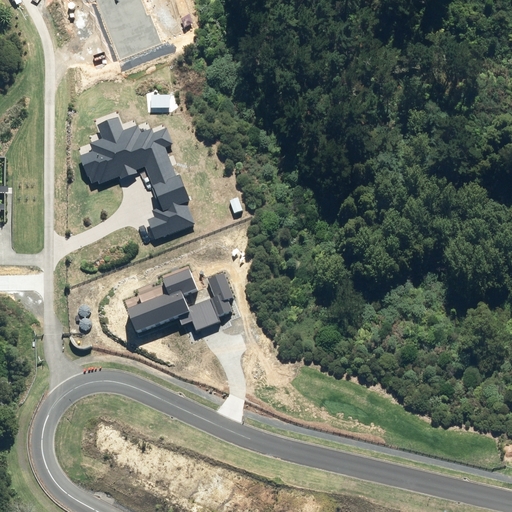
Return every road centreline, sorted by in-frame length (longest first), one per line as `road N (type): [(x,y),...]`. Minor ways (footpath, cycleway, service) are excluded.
road 1 (unclassified): [(511,502),(282,452),(105,379),(63,390),(34,436),(42,474),(83,511)]
road 2 (unknown): [(63,390),(43,293),(45,103),(27,0)]
